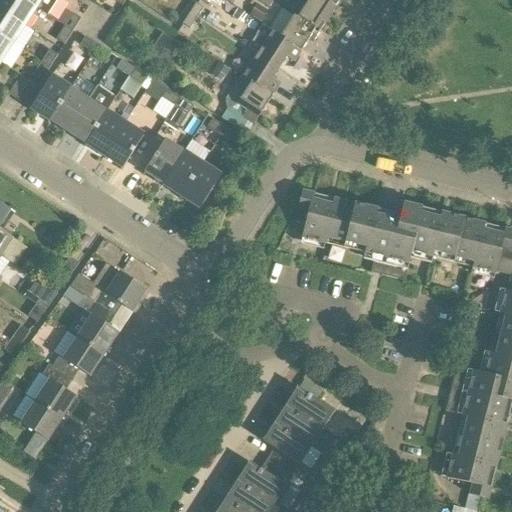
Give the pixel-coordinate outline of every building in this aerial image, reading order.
[(37,8),(24,0),(0,0),(0,10),(25,26),(37,8)] [(24,0),(37,8),(48,15),(58,0),(24,0)] [(222,1),(220,0),(208,0),(207,4),(216,10),(222,1)] [(253,0),(270,11),(275,3),(269,0),(253,0)] [(310,0),(299,17),(321,31),(341,0),(310,0)] [(199,16),(203,9),(196,5),(192,11),(199,16)] [(269,13),(257,6),(250,17),(262,25),(269,13)] [(65,9),(56,22),(64,27),(72,15),(65,9)] [(0,36),(13,45),(25,26),(0,10),(0,36)] [(182,26),(189,30),(199,16),(192,11),(182,26)] [(64,27),(73,33),(81,20),(72,15),(64,27)] [(281,38),(302,51),(309,40),(313,43),(321,31),(299,17),(296,15),(281,37),(281,38)] [(73,33),(64,27),(56,41),(64,46),(73,33)] [(279,68),(286,57),(294,62),(302,51),(281,38),(281,37),(273,32),(259,54),(279,68)] [(180,46),(162,35),(144,63),(161,74),(180,46)] [(22,51),(13,45),(0,36),(0,62),(1,63),(11,69),(22,51)] [(80,46),(92,54),(98,46),(85,38),(80,46)] [(98,46),(92,54),(106,63),(111,55),(98,46)] [(49,51),(42,63),(50,68),(58,56),(49,51)] [(273,79),(279,68),(259,54),(244,77),(273,96),(281,84),(273,79)] [(116,69),(129,78),(135,70),(121,61),(116,69)] [(33,77),(40,82),(41,83),(50,68),(42,63),(33,77)] [(218,63),(210,74),(222,82),(229,71),(218,63)] [(148,90),(153,82),(135,70),(129,78),(148,90)] [(50,121),(71,88),(52,77),(31,109),(50,121)] [(242,119),(248,123),(254,126),(273,96),(244,77),(225,106),(242,118),(242,119)] [(179,99),(153,82),(148,90),(145,95),(163,107),(166,102),(174,107),(179,99)] [(36,92),(27,87),(18,100),(27,106),(36,92)] [(89,100),(71,88),(50,121),(68,133),(89,100)] [(87,145),(108,112),(116,100),(97,88),(89,100),(68,133),(87,145)] [(179,99),(174,107),(164,124),(177,133),(193,107),(179,99)] [(105,156),(126,124),(120,120),(108,112),(87,145),(105,156)] [(221,137),(226,129),(213,120),(207,128),(221,137)] [(134,129),(126,124),(105,156),(124,168),(145,136),(134,129)] [(226,129),(221,137),(233,145),(238,137),(226,129)] [(145,172),(164,185),(185,152),(166,140),(145,172)] [(182,197),(203,164),(185,152),(164,185),(182,197)] [(182,197),(201,209),(222,176),(203,164),(182,197)] [(327,239),(348,244),(358,205),(334,199),(333,205),(314,201),(315,195),(303,192),(299,210),(309,213),(303,239),(325,244),(327,239)] [(0,230),(3,232),(4,231),(0,228),(0,226),(10,211),(15,215),(16,214),(0,203),(0,230)] [(435,253),(458,259),(468,220),(442,214),(440,219),(433,218),(421,215),(423,209),(404,204),(401,216),(379,211),(358,205),(348,244),(366,249),(365,254),(361,272),(405,283),(409,265),(412,253),(433,259),(435,253)] [(468,220),(458,259),(474,263),(473,268),(496,274),(497,272),(507,274),(511,253),(511,230),(505,229),(504,235),(485,230),(486,225),(468,220)] [(75,247),(82,235),(72,228),(65,240),(75,247)] [(0,256),(1,257),(13,239),(3,232),(0,230),(0,256)] [(79,265),(69,258),(61,270),(70,277),(79,265)] [(97,287),(79,275),(71,288),(83,296),(84,296),(116,316),(123,306),(134,314),(135,313),(133,312),(146,291),(147,292),(148,291),(110,266),(97,287)] [(61,270),(52,282),(62,289),(70,277),(61,270)] [(511,281),(511,282),(508,292),(506,291),(501,314),(506,315),(501,335),(511,337),(511,281)] [(71,288),(64,299),(83,311),(69,332),(77,338),(105,355),(118,334),(119,335),(120,334),(109,327),(116,316),(84,296),(83,296),(71,288)] [(45,312),(54,299),(45,293),(36,305),(45,311),(45,312)] [(36,305),(28,317),(37,324),(45,311),(36,305)] [(20,346),(28,335),(20,328),(11,340),(20,346)] [(502,447),(508,425),(511,405),(511,337),(501,335),(496,355),(490,354),(485,375),(473,372),(457,367),(446,412),(462,416),(468,417),(463,437),(502,447)] [(105,355),(77,338),(63,359),(60,357),(53,367),(73,381),(80,371),(91,378),(92,376),(91,376),(105,355)] [(11,340),(2,352),(11,359),(20,346),(11,340)] [(49,380),(35,402),(63,419),(76,398),(77,399),(78,398),(67,391),(73,381),(53,367),(49,365),(42,375),(49,380)] [(0,407),(13,389),(3,381),(0,385),(0,407)] [(335,412),(298,387),(297,389),(297,390),(287,407),(324,431),(335,412)] [(21,424),(49,442),(50,441),(49,440),(63,419),(35,402),(21,424)] [(324,431),(287,407),(276,423),(313,447),(324,431)] [(275,449),(268,459),(294,476),(300,467),(301,467),(313,447),(276,423),(265,440),(264,439),(263,441),(275,449)] [(351,430),(343,443),(352,449),(360,436),(351,430)] [(502,447),(463,437),(458,457),(453,456),(447,478),(473,485),(470,495),(489,500),(492,488),(486,487),(491,467),(497,469),(502,447)] [(334,439),(330,446),(337,450),(341,444),(334,439)] [(352,449),(343,443),(335,455),(344,461),(352,449)] [(36,462),(37,460),(41,454),(28,445),(24,451),(23,453),(36,462)] [(249,465),(238,482),(276,506),(288,488),(286,488),(294,476),(268,459),(261,470),(249,462),(248,464),(249,465)] [(271,511),(276,506),(238,482),(227,499),(247,511),(271,511)] [(247,511),(227,499),(218,511),(247,511)]
